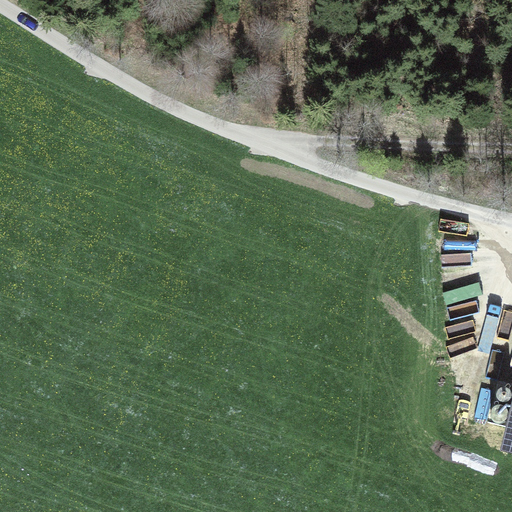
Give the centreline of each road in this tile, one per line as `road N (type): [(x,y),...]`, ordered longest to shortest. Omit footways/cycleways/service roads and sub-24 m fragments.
road 1 (track): [(511,219),(266,144),(74,52),(0,5)]
road 2 (track): [(266,144),(511,148)]
